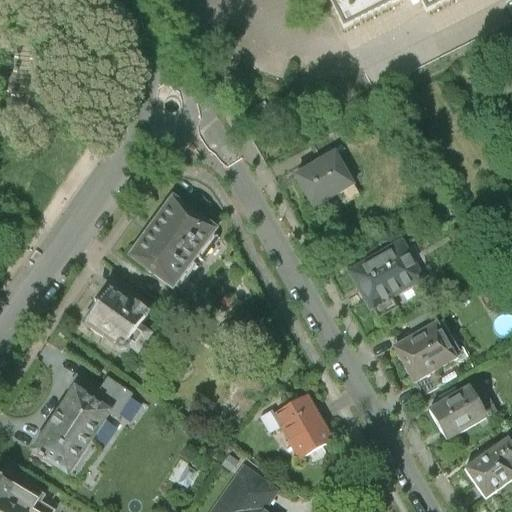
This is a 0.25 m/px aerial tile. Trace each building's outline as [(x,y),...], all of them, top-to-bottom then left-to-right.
[(326,0),(340,27),(396,0),(419,0),(425,10),(446,0),(326,0)] [(332,134),(311,145),(314,151),(318,158),(338,147),(332,134)] [(358,197),(334,155),(294,178),(313,210),(338,196),(343,206),(358,197)] [(216,233),(172,201),(129,260),(172,292),(216,233)] [(401,246),(350,275),(362,296),(370,310),(372,309),(378,320),(396,309),(390,299),(422,281),(401,246)] [(139,328),(148,316),(133,305),(130,310),(109,295),(87,325),(123,350),(126,347),(137,355),(151,337),(139,328)] [(398,348),(393,351),(413,386),(436,373),(450,365),(441,349),(453,342),(442,323),(414,339),(411,334),(395,343),(398,348)] [(444,386),(436,373),(413,386),(417,393),(421,399),(444,386)] [(110,385),(96,406),(110,415),(108,418),(119,424),(134,401),(110,385)] [(443,406),(429,414),(441,435),(446,443),(495,414),(486,400),(481,402),(473,389),(458,397),(455,393),(440,401),(443,406)] [(96,406),(74,391),(31,457),(68,480),(108,418),(110,415),(96,406)] [(331,446),(307,400),(273,418),(297,464),(331,446)] [(511,450),(507,443),(464,472),(479,494),(484,501),(511,481),(511,450)] [(262,485),(243,471),(216,511),(262,511),(249,503),(262,485)] [(34,502),(0,482),(0,511),(29,511),(28,511),(34,502)]
